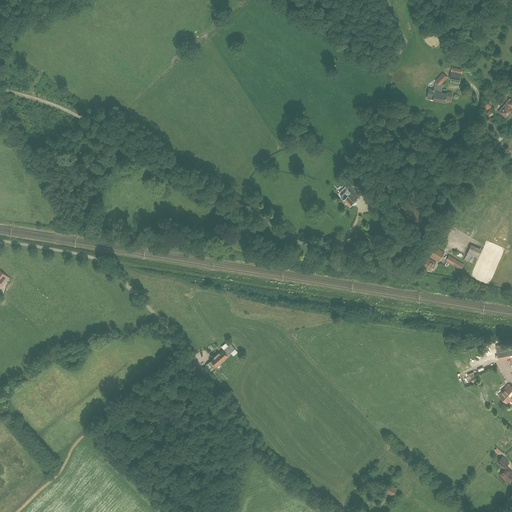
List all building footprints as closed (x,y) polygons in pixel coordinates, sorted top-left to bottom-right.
[(452,67),(451,72),(451,71),(449,79),(451,79),(450,82),(459,84),(460,81),(461,81),(462,74),(461,74),(462,69),(452,67)] [(452,93),(447,92),(447,94),(440,93),(441,86),(440,85),(446,78),(442,74),(436,81),(437,83),(436,90),(429,89),(428,96),(430,97),(430,99),(445,102),(446,98),(451,99),(452,93)] [(505,103),(506,104),(500,110),(506,116),(511,110),(510,110),(511,108),(511,97),(510,99),(509,98),(505,103)] [(357,187),(355,189),(350,184),(347,187),(348,189),(341,196),(344,199),(349,205),(354,202),(358,198),(357,198),(361,195),(358,191),(360,189),(361,190),(366,185),(361,180),(356,185),(357,187)] [(405,200),(398,209),(405,215),(404,215),(416,226),(424,217),(405,200)] [(433,246),(432,248),(428,254),(439,261),(444,253),(433,246)] [(475,257),(467,254),(464,259),(472,263),(475,257)] [(449,263),(461,270),(464,264),(449,255),(446,261),(446,263),(448,264),(449,263)] [(422,266),(430,271),(436,263),(427,257),(422,266)] [(214,367),(231,353),(235,349),(231,344),(210,362),(214,367)] [(511,345),(497,349),(499,359),(510,357),(511,367),(511,345)] [(511,387),(508,384),(499,395),(508,403),(510,400),(511,401),(511,387)] [(511,471),(507,467),(507,468),(505,466),(509,463),(502,456),(497,462),(503,468),(504,468),(505,469),(500,475),(508,482),(511,477),(511,471)] [(384,492),(393,496),(397,488),(387,484),(384,492)]
